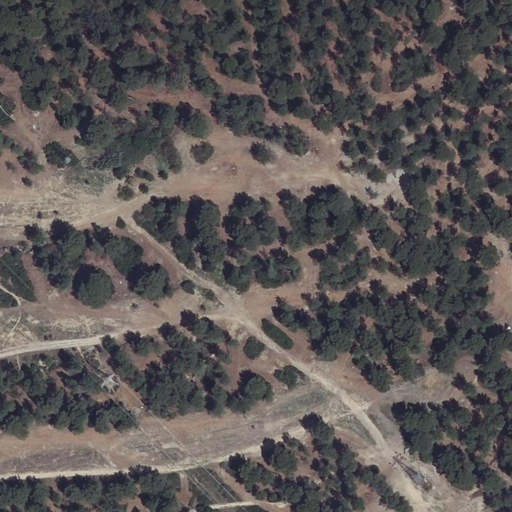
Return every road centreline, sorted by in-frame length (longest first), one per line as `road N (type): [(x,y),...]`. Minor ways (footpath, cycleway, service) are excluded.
road 1 (track): [(511,292),(494,242),(437,228),(387,250),(349,293),(240,320),(210,318),(0,353)]
road 2 (track): [(385,454),(351,436),(308,431),(170,469),(0,478)]
road 3 (track): [(414,511),(354,409),(240,320)]
